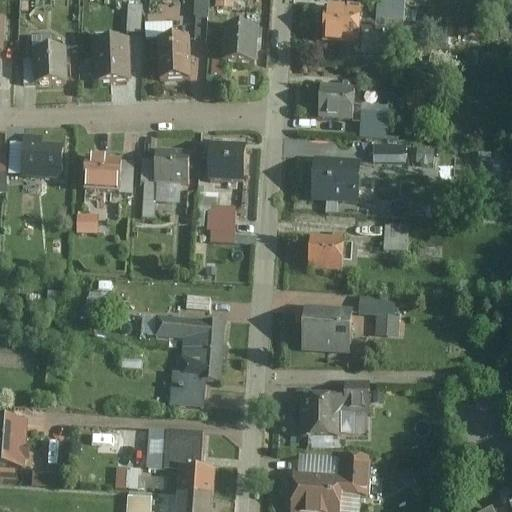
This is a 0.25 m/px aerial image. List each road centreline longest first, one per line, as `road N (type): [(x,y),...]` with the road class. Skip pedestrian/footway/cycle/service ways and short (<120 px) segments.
road 1 (residential): [(278,113),(248,511)]
road 2 (residential): [(278,113),(0,120)]
